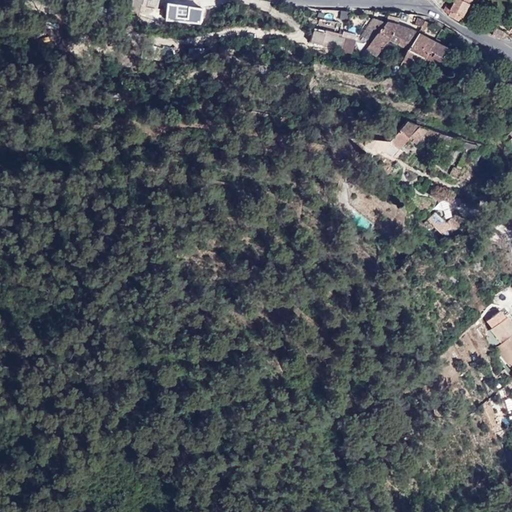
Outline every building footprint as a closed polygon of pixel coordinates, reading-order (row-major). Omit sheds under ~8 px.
[(131,0),(131,4),(162,10),(164,0),(131,0)] [(447,4),(443,11),(448,16),(458,23),(462,16),(463,17),(472,0),(456,0),(453,7),(447,4)] [(203,9),(167,4),(166,19),(193,23),(194,20),(201,21),(203,9)] [(397,26),(398,18),(387,15),(386,22),(397,26)] [(421,27),(424,21),(424,20),(417,17),(414,24),(421,27)] [(386,22),(372,18),(361,36),(367,40),(372,43),(378,34),(389,38),(397,26),(386,22)] [(407,49),(417,34),(410,30),(397,26),(389,38),(388,40),(405,48),(407,49)] [(337,34),(313,28),(310,43),(341,50),(340,52),(352,54),(355,40),(336,36),(337,34)] [(505,33),(496,28),(493,35),(500,39),(510,37),(505,33)] [(382,50),(388,40),(389,38),(378,34),(372,43),(367,40),(359,53),(364,56),(369,56),(371,53),(377,57),(382,50)] [(424,57),(434,43),(417,34),(407,49),(420,55),(424,57)] [(439,64),(448,50),(434,43),(424,57),(439,64)] [(420,55),(407,49),(405,48),(400,61),(409,65),(411,61),(416,63),(420,55)] [(416,144),(427,129),(407,121),(390,141),(368,139),(367,144),(392,157),(397,150),(408,137),(416,144)] [(511,131),(510,130),(501,139),(511,150),(511,149),(511,131)] [(430,218),(447,236),(461,223),(454,216),(448,222),(437,211),(430,218)] [(511,322),(506,315),(490,329),(500,343),(511,333),(511,322)] [(511,336),(511,335),(495,348),(511,369),(511,336)]
